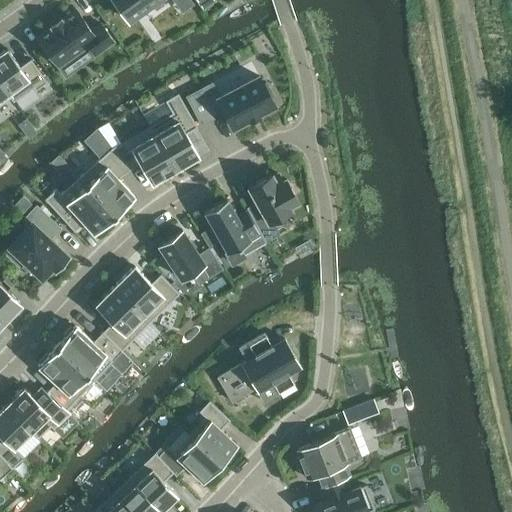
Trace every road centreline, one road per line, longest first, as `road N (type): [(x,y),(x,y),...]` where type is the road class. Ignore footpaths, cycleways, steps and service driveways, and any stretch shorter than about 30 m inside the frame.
road 1 (unknown): [(511,437),(435,0)]
road 2 (residential): [(0,361),(139,214),(279,136),(299,136)]
road 3 (residential): [(299,136),(313,149),(326,230),(330,303),(320,397),(241,476)]
road 4 (residential): [(281,0),(313,111),(299,136)]
